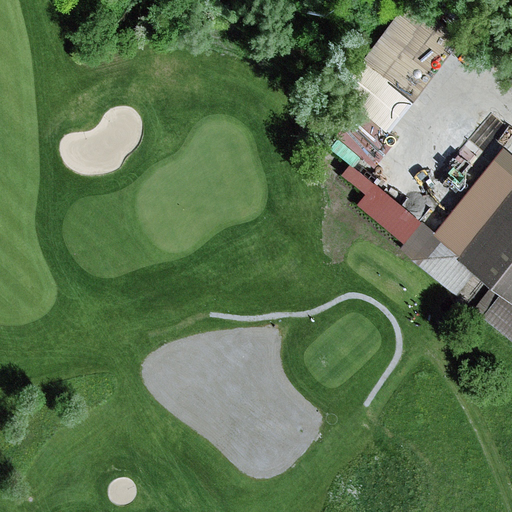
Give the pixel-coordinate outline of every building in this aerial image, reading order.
[(464,36),(417,0),(408,0),(365,57),(414,95),(417,97),(464,36)] [(414,95),(365,57),(339,91),(388,129),(414,95)] [(375,169),(388,156),(355,123),(342,136),(375,169)] [(461,255),(511,191),(511,152),(505,147),(438,231),(424,220),(406,242),(401,249),(422,266),(443,240),(461,255)] [(424,220),(351,162),(342,174),(369,195),(360,207),(406,242),(424,220)] [(497,284),(511,296),(511,191),(461,255),(478,268),(497,284)] [(461,255),(443,240),(422,266),(458,293),(478,268),(461,255)] [(511,296),(497,284),(476,311),(511,339),(511,296)]
